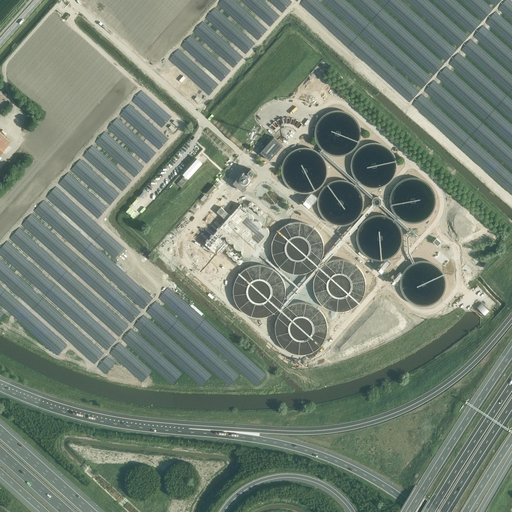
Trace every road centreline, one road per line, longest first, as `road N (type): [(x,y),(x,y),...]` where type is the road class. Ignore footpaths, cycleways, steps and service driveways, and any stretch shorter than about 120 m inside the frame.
road 1 (motorway): [(511,320),(443,388),(376,421),(314,432),(189,432)]
road 2 (motorway): [(418,511),(359,472),(310,452),(189,432)]
road 3 (motorway): [(189,432),(76,415),(0,387)]
road 4 (motorway): [(511,351),(409,511)]
road 5 (motorway): [(221,511),(244,489),(283,476),(321,483),(353,511)]
road 6 (motorway): [(511,384),(430,511)]
road 7 (motorway): [(443,511),(511,403)]
